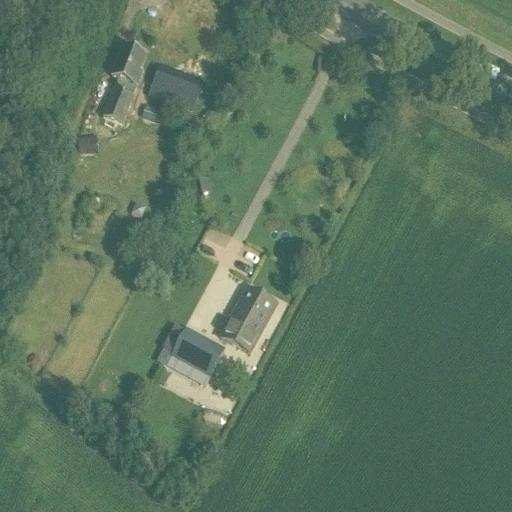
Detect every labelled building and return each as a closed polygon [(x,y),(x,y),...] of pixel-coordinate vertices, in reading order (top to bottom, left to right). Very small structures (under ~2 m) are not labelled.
[(122,126),(136,88),(137,88),(142,75),(139,74),(145,58),(121,49),(111,78),(117,80),(102,119),(122,126)] [(149,100),(172,108),(180,86),(157,77),(149,100)] [(155,125),(159,114),(146,109),(142,120),(155,125)] [(97,143),(79,144),(81,160),(99,159),(97,143)] [(199,184),(202,197),(210,196),(207,183),(199,184)] [(118,239),(111,253),(124,259),(130,245),(118,239)] [(203,315),(224,326),(246,282),(225,272),(203,315)] [(249,355),(275,306),(247,291),(221,339),(249,355)] [(187,331),(167,369),(204,389),(224,351),(187,331)] [(205,425),(221,429),(225,426),(226,421),(224,417),(207,413),(203,415),(202,421),(205,425)]
